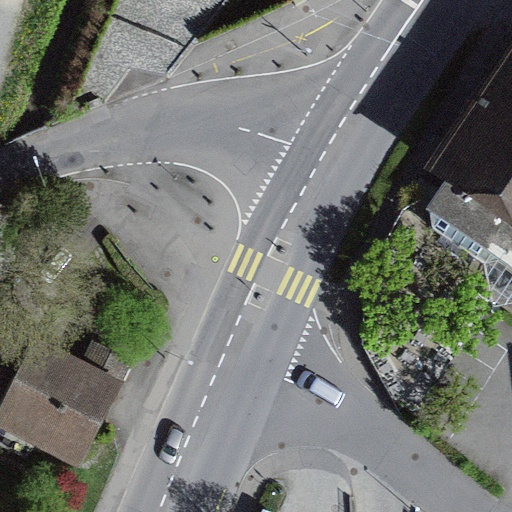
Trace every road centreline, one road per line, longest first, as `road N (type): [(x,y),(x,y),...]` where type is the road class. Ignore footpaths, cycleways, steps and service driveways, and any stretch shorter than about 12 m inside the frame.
road 1 (primary): [(168,511),(268,274),(327,161)]
road 2 (residential): [(327,161),(233,124),(159,125),(0,173)]
road 3 (primary): [(327,161),(431,0)]
